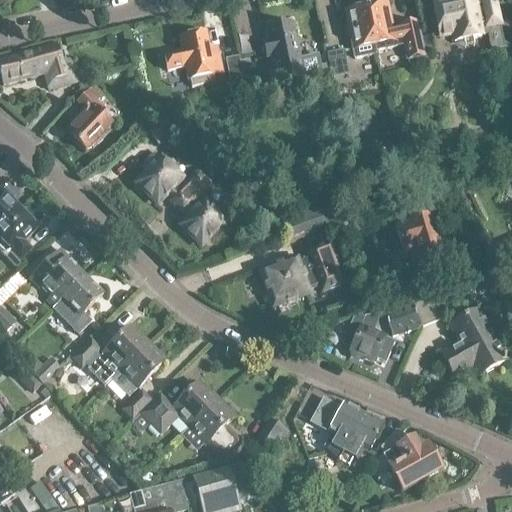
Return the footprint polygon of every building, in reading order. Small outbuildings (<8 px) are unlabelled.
[(486,35),(490,54),(504,52),(492,0),(431,0),(432,4),(440,40),(452,38),(454,45),(481,39),(480,37),(486,35)] [(387,6),(365,11),(373,48),(375,48),(375,50),(402,44),(405,59),(421,55),(415,25),(400,28),(400,29),(392,31),(387,6)] [(373,48),(365,11),(344,15),(354,62),(377,57),(375,48),(373,48)] [(263,45),(267,62),(271,61),(277,88),(322,78),(318,57),(299,61),(292,26),(265,32),(267,44),(263,45)] [(215,86),(213,79),(223,77),(217,48),(209,50),(206,35),(178,41),(181,54),(164,57),(167,75),(184,71),(187,83),(190,83),(191,90),(215,86)] [(421,40),(424,51),(434,49),(431,38),(421,40)] [(0,75),(3,88),(44,77),(48,93),(76,85),(70,63),(61,65),(56,49),(0,63),(0,75)] [(343,52),(326,56),(329,68),(346,65),(343,52)] [(256,92),(254,81),(243,83),(238,59),(225,62),(231,88),(236,87),(238,96),(256,92)] [(86,114),(66,135),(85,154),(110,128),(99,117),(104,111),(96,104),(102,98),(93,88),(77,104),(86,114)] [(179,126),(167,115),(147,137),(159,148),(179,126)] [(475,156),(470,132),(441,138),(446,162),(475,156)] [(166,197),(178,208),(205,178),(200,174),(194,173),(183,184),(160,162),(159,163),(156,159),(152,159),(145,166),(146,170),(149,173),(136,186),(157,206),(166,197)] [(211,185),(205,178),(178,208),(190,219),(181,229),(201,248),(224,224),(204,205),(195,214),(191,210),(200,201),(201,202),(212,191),(211,185)] [(0,231),(19,213),(2,196),(1,197),(0,195),(0,231)] [(321,207),(312,211),(318,230),(328,226),(327,224),(321,207)] [(36,231),(19,213),(0,231),(0,254),(4,258),(9,258),(11,256),(19,263),(30,252),(23,244),(36,231)] [(430,219),(395,229),(403,254),(410,252),(415,269),(430,264),(437,288),(466,279),(459,255),(448,258),(442,239),(437,240),(430,219)] [(511,238),(493,249),(484,233),(468,242),(482,271),(511,255),(511,238)] [(260,274),(272,307),(318,291),(320,297),(349,287),(332,242),(304,252),(307,261),(297,265),(296,261),(260,274)] [(49,302),(56,309),(63,302),(86,279),(80,273),(78,274),(77,270),(72,266),(69,265),(67,263),(66,264),(58,256),(32,282),(40,291),(46,285),(57,295),(49,302)] [(92,286),(86,279),(63,302),(80,320),(101,299),(90,288),(92,286)] [(358,304),(363,317),(399,301),(394,289),(358,304)] [(443,295),(419,305),(413,307),(421,329),(422,330),(442,322),(439,314),(449,310),(443,295)] [(396,313),(386,317),(393,340),(418,332),(418,330),(421,329),(413,307),(419,305),(417,299),(394,306),(396,313)] [(0,340),(17,325),(1,308),(0,307),(0,340)] [(478,378),(505,363),(477,312),(450,327),(461,346),(441,357),(453,378),(473,367),(478,378)] [(341,347),(351,351),(349,355),(374,366),(376,361),(385,366),(395,344),(373,335),(376,326),(379,317),(365,318),(364,319),(359,317),(353,319),(341,347)] [(129,331),(94,366),(111,383),(146,349),(129,331)] [(51,361),(33,378),(43,388),(46,385),(47,384),(71,360),(83,348),(73,337),(50,360),(51,361)] [(83,348),(71,360),(81,372),(101,353),(91,342),(84,349),(83,348)] [(149,347),(146,349),(111,383),(128,400),(165,363),(149,347)] [(0,368),(10,359),(0,348),(0,368)] [(33,397),(43,388),(33,378),(28,373),(19,382),(33,397)] [(58,381),(54,377),(47,384),(46,385),(50,389),(58,381)] [(171,409),(151,429),(160,438),(179,420),(189,431),(215,405),(198,388),(173,412),(171,409)] [(132,423),(139,417),(152,404),(141,393),(121,412),(132,423)] [(160,397),(152,404),(139,417),(151,429),(171,409),(160,397)] [(220,461),(239,441),(226,428),(234,420),(218,403),(215,405),(189,431),(206,448),(206,447),(220,461)] [(326,453),(327,454),(338,463),(365,418),(344,406),(327,436),(332,439),(334,440),(326,453)] [(352,462),(355,463),(361,452),(368,456),(383,427),(365,418),(338,463),(338,464),(348,469),(352,462)] [(285,435),(269,423),(258,439),(269,448),(275,439),(279,442),(285,435)] [(379,477),(389,472),(401,493),(440,471),(428,449),(419,454),(412,441),(411,442),(395,433),(380,451),(383,457),(371,464),(379,477)] [(251,452),(240,441),(239,441),(220,461),(219,462),(227,469),(236,467),(251,452)] [(227,469),(190,480),(198,511),(236,511),(228,480),(251,473),(244,464),(236,467),(227,469)] [(328,487),(325,473),(311,477),(314,490),(328,487)] [(141,494),(145,511),(189,511),(182,484),(153,491),(153,490),(141,494)] [(145,511),(141,494),(129,498),(132,511),(145,511)] [(285,511),(315,511),(313,504),(301,507),(294,498),(278,503),(285,511)] [(24,511),(16,500),(5,507),(8,511),(24,511)]
